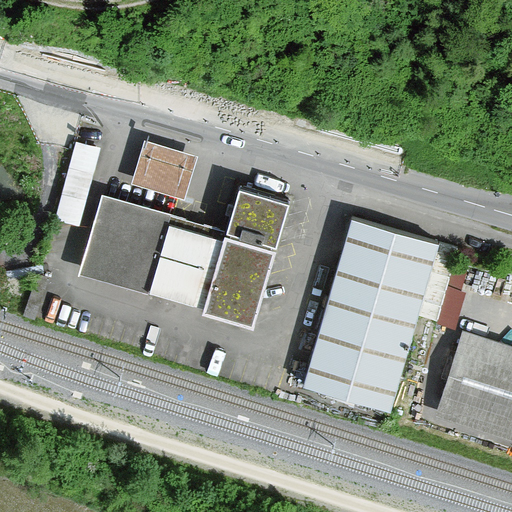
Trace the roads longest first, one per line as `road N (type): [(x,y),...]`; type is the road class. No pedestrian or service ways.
road 1 (secondary): [(511,216),(0,66)]
road 2 (track): [(382,511),(0,384)]
